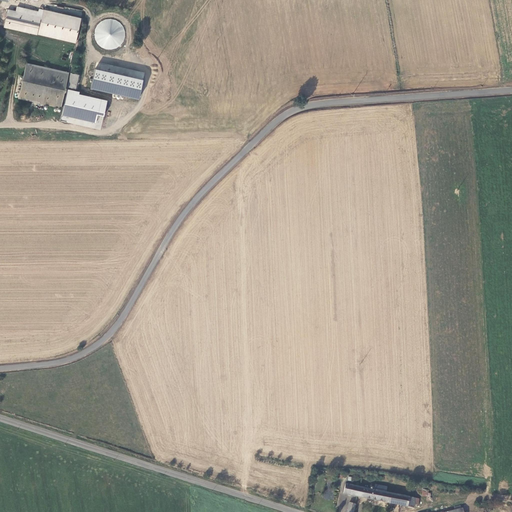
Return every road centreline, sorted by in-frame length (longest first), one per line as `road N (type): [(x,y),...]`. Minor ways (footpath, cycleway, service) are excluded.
road 1 (unclassified): [(511,89),(294,109),(194,200),(107,336),(59,362),(0,368)]
road 2 (tertiary): [(0,417),(294,511)]
